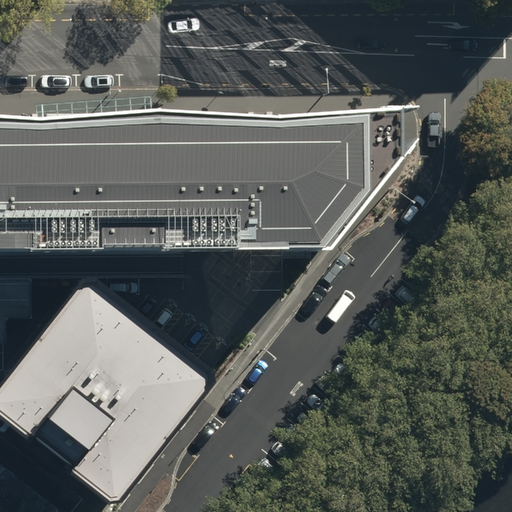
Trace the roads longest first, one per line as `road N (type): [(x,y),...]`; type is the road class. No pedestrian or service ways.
road 1 (unclassified): [(183,511),(431,193),(445,158),(445,48)]
road 2 (unclassified): [(210,48),(445,48)]
road 3 (unclassified): [(0,47),(210,48)]
